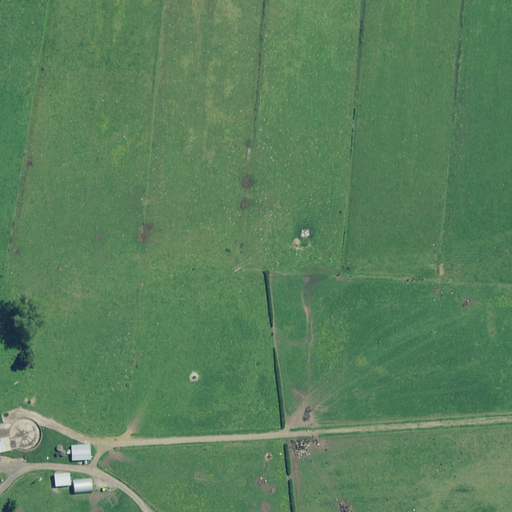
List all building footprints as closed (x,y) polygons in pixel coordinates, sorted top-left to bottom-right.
[(0,441),(0,453),(10,451),(8,439),(0,441)] [(90,461),(89,445),(71,446),(71,461),(90,461)] [(56,453),(60,453),(61,456),(69,456),(68,446),(60,446),(55,447),(56,453)] [(69,486),(68,474),(53,475),(54,487),(69,486)] [(70,481),(72,481),(74,495),(92,494),(91,480),(81,480),(81,475),(70,476),(70,481)]
